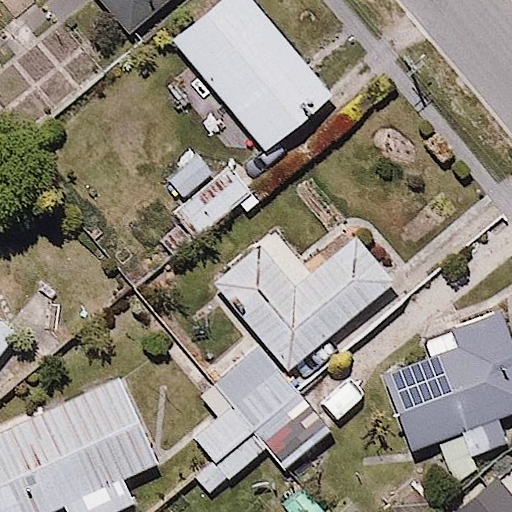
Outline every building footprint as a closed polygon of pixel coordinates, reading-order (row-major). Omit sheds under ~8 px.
[(113,0),(134,24),(161,0),(113,0)] [(249,0),(217,0),(168,43),(206,88),(198,95),(215,116),(224,108),(260,149),(328,90),(249,0)] [(199,150),(171,175),(186,193),(175,203),(201,232),(257,182),(231,154),(215,168),(199,150)] [(0,210),(15,198),(0,180),(0,210)] [(314,261),(273,217),(212,272),(293,360),(397,265),(357,222),(314,261)] [(511,402),(511,322),(505,299),(426,322),(432,344),(382,359),(407,441),(438,431),(450,471),(479,462),(473,442),(511,430),(511,413),(509,403),(511,402)] [(0,344),(15,326),(0,313),(0,344)] [(333,417),(258,336),(205,384),(223,403),(197,427),(217,450),(193,472),(211,492),(258,449),(276,469),(333,417)] [(123,366),(0,420),(0,511),(16,511),(62,492),(70,511),(97,511),(138,494),(126,467),(160,452),(123,366)] [(511,511),(511,492),(495,470),(440,511),(511,511)]
